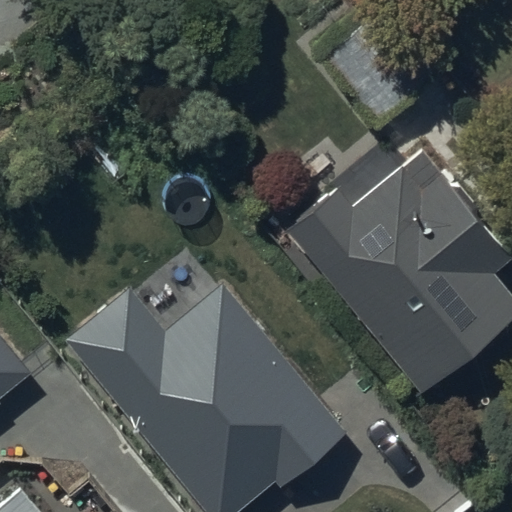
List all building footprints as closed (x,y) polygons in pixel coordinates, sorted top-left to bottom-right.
[(383,0),(382,0),(321,47),(371,112),(433,65),(383,0)] [(385,138),(286,219),(417,378),(511,300),(511,289),(490,263),(507,249),(438,165),(420,180),(385,138)] [(188,146),(129,193),(191,268),(249,220),(188,146)] [(162,342),(109,384),(213,511),(258,511),(316,466),(296,442),(333,412),(257,319),(189,375),(162,342)] [(0,324),(0,393),(1,392),(0,391),(0,382),(29,360),(0,324)] [(0,511),(54,511),(50,506),(44,511),(21,482),(0,499),(0,511)]
